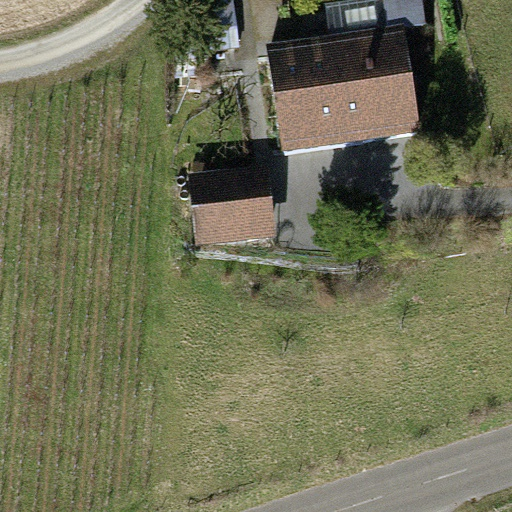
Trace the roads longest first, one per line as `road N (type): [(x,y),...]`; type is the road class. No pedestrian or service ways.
road 1 (tertiary): [(511,449),(307,511)]
road 2 (track): [(0,77),(107,42),(158,0)]
